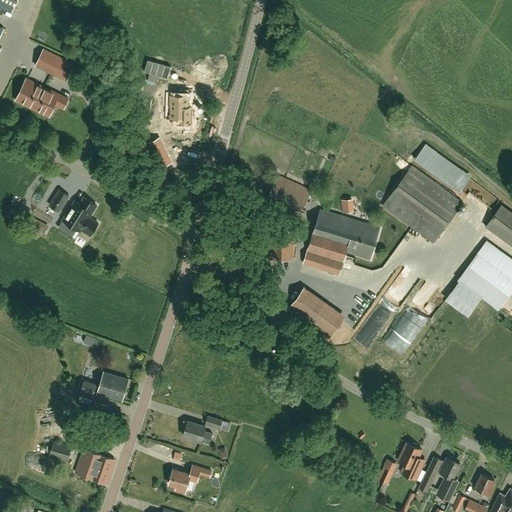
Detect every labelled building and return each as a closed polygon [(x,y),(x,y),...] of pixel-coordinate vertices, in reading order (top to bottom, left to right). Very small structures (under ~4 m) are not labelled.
[(0,0),(0,5),(12,12),(17,0),(0,0)] [(43,49),(35,65),(51,73),(59,56),(43,49)] [(59,56),(51,73),(67,80),(74,64),(59,56)] [(34,109),(45,87),(26,78),(15,100),(34,109)] [(45,87),(34,109),(49,116),(55,103),(64,108),(68,99),(45,87)] [(177,119),(177,124),(192,124),(192,113),(189,113),(189,108),(189,95),(177,95),(169,94),(169,97),(169,107),(170,107),(170,114),(169,114),(168,119),(177,119)] [(383,205),(433,242),(462,202),(412,165),(383,205)] [(266,202),(299,217),(311,190),(278,175),(266,202)] [(49,205),(60,212),(70,196),(68,194),(58,189),(49,205)] [(75,200),(65,215),(63,220),(75,228),(83,214),(88,218),(96,205),(84,197),(80,203),(75,200)] [(485,226),(511,245),(511,211),(502,204),(485,226)] [(303,263),(339,274),(346,251),(370,259),(380,227),(320,209),(303,263)] [(30,225),(35,227),(34,228),(45,234),(49,226),(38,220),(38,221),(34,219),(30,225)] [(270,258),(293,259),(293,240),(271,239),(270,258)] [(203,292),(206,303),(215,300),(212,289),(203,292)] [(101,339),(87,334),(84,342),(98,348),(101,339)] [(260,345),(266,351),(271,345),(265,339),(260,345)] [(99,385),(84,380),(77,401),(90,405),(95,389),(98,390),(97,393),(123,401),(129,379),(103,371),(99,385)] [(220,428),(229,430),(231,422),(222,420),(223,419),(207,415),(205,424),(220,428)] [(212,433),(204,430),(205,426),(188,421),(184,435),(201,440),(202,437),(211,439),(212,433)] [(104,435),(100,424),(87,428),(90,439),(104,435)] [(72,446),(54,441),(49,456),(67,461),(72,446)] [(314,449),(298,442),(292,453),(309,461),(314,449)] [(402,472),(416,478),(424,459),(418,456),(421,448),(417,446),(417,444),(413,442),(411,444),(407,442),(398,461),(405,464),(402,472)] [(219,449),(221,459),(228,457),(226,447),(219,449)] [(108,483),(116,459),(84,448),(76,472),(108,483)] [(442,460),(433,456),(419,487),(427,491),(442,460)] [(437,494),(450,500),(459,481),(453,478),(460,463),(455,460),(455,458),(450,456),(449,457),(448,457),(448,458),(446,457),(439,472),(446,475),(437,494)] [(379,480),(389,484),(398,463),(386,458),(383,466),(385,467),(379,480)] [(185,492),(186,488),(189,479),(197,481),(199,473),(210,476),(211,470),(193,465),(190,474),(173,469),(169,483),(177,486),(176,490),(185,492)] [(482,490),(489,494),(493,485),(492,484),(494,479),(482,473),(475,487),(476,487),(474,491),(480,494),(482,490)] [(511,511),(511,502),(511,501),(511,489),(510,488),(505,496),(499,493),(499,492),(489,511),(501,511),(503,509),(508,511),(511,511)] [(458,511),(464,496),(459,494),(452,509),(458,511)] [(464,510),(467,511),(486,511),(489,505),(490,504),(484,501),(482,504),(469,498),(464,510)]
